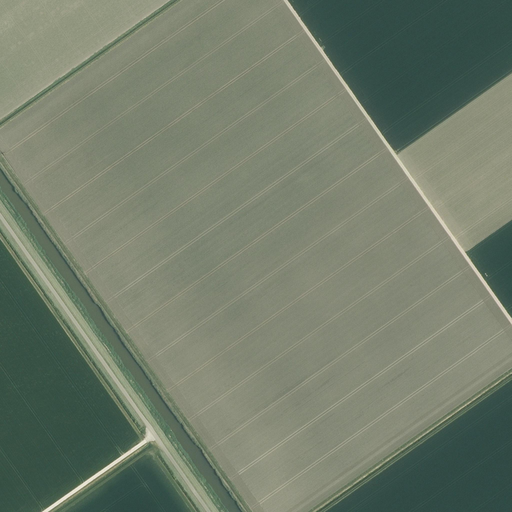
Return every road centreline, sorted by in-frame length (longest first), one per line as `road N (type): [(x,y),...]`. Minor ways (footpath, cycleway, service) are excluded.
road 1 (unclassified): [(208,511),(0,215)]
road 2 (track): [(44,511),(154,434)]
